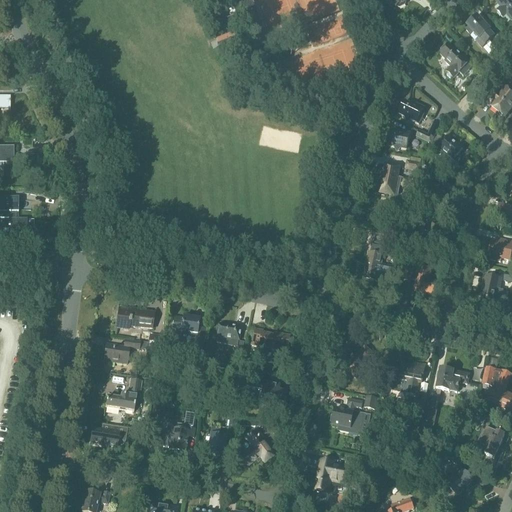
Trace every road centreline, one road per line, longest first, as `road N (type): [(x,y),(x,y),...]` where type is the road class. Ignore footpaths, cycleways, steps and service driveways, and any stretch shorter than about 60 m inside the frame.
road 1 (unclassified): [(75,274),(72,158),(9,0)]
road 2 (residential): [(325,311),(362,138),(403,57)]
road 3 (residential): [(75,274),(325,311)]
road 4 (residential): [(286,499),(48,460)]
road 5 (residential): [(446,336),(496,143)]
road 6 (residential): [(286,499),(325,311)]
road 7 (unclassified): [(48,460),(75,274)]
road 8 (residential): [(496,143),(403,57)]
road 9 (residential): [(325,311),(446,336)]
